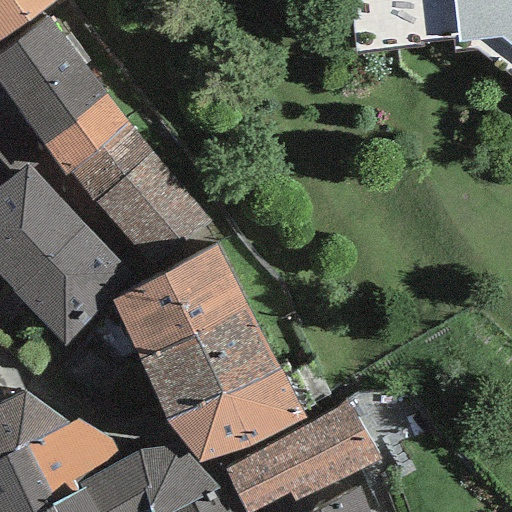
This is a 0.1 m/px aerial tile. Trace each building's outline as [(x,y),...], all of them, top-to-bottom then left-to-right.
[(0,0),(0,37),(54,0),(0,0)] [(511,0),(355,0),(358,17),(352,18),(358,53),(422,46),(420,42),(453,37),(456,50),(478,48),(511,78),(511,0)] [(48,16),(0,53),(0,83),(66,176),(128,126),(48,16)] [(209,222),(128,126),(66,176),(154,264),(209,222)] [(0,279),(13,294),(85,226),(27,165),(16,173),(0,153),(0,279)] [(85,226),(13,294),(65,346),(73,338),(109,302),(134,275),(85,226)] [(138,362),(247,311),(215,247),(111,303),(109,302),(73,338),(121,376),(142,368),(138,362)] [(166,421),(280,372),(247,311),(138,362),(142,368),(166,421)] [(280,372),(166,421),(199,463),(305,418),(280,372)] [(67,426),(25,395),(0,407),(0,511),(39,511),(54,505),(26,446),(67,426)] [(347,402),(224,468),(245,511),(253,511),(290,494),(295,503),(378,458),(347,402)] [(54,505),(119,463),(110,444),(78,422),(67,426),(26,446),(54,505)] [(54,505),(57,511),(172,511),(212,493),(218,489),(187,454),(177,458),(163,447),(142,451),(124,460),(119,463),(54,505)] [(369,511),(360,485),(314,511),(369,511)] [(230,511),(229,509),(224,511),(222,511),(212,493),(172,511),(230,511)]
